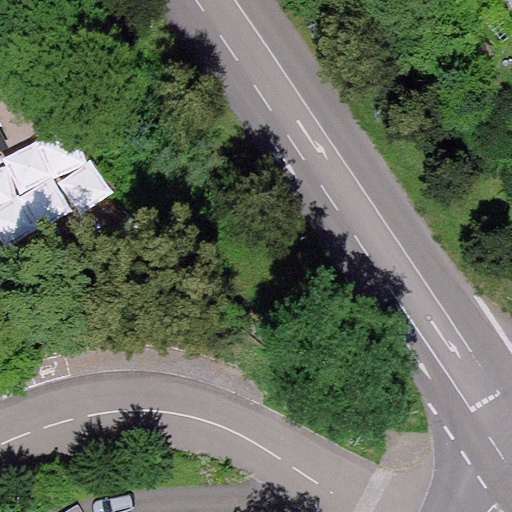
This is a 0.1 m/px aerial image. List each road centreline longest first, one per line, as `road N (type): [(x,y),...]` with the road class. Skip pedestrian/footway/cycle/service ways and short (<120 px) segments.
road 1 (secondary): [(511,408),(220,0)]
road 2 (residential): [(0,444),(57,414),(126,409),(192,416),(251,434),(369,511)]
